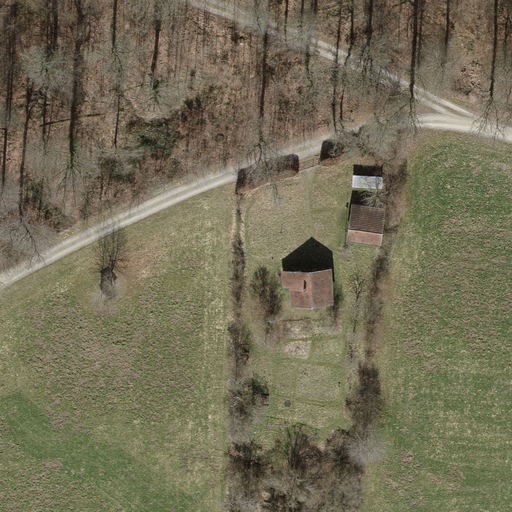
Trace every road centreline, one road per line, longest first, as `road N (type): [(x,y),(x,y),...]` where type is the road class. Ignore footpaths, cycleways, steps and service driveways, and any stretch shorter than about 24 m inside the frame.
road 1 (track): [(0,280),(162,199),(309,145),(389,121),(472,124)]
road 2 (track): [(472,124),(344,55),(195,0)]
